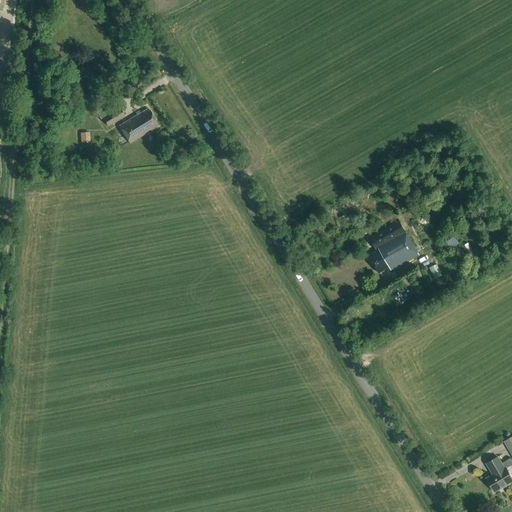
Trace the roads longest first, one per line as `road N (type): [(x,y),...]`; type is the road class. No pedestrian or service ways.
road 1 (unclassified): [(442,511),(128,0)]
road 2 (track): [(31,0),(0,344)]
